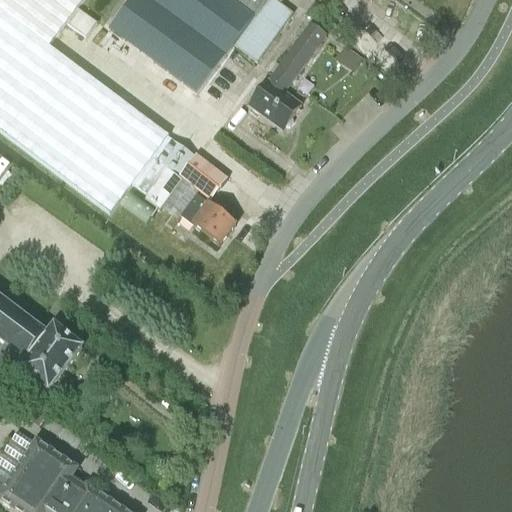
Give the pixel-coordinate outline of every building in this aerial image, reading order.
[(86,42),(97,27),(78,13),(87,0),(0,0),(0,14),(49,51),(49,50),(66,27),(86,42)] [(227,0),(133,0),(110,32),(198,98),(233,50),(255,20),(227,0)] [(256,66),(293,16),(270,0),(227,0),(255,20),(233,50),(256,66)] [(167,173),(160,168),(176,147),(168,141),(169,141),(49,50),(49,51),(0,14),(0,135),(110,218),(132,189),(147,199),(167,173)] [(304,17),(264,73),(303,101),(343,45),(304,17)] [(248,111),(282,135),(301,109),(267,84),(248,111)] [(147,199),(144,203),(159,214),(181,184),(178,182),(179,181),(194,160),(176,147),(160,168),(167,173),(147,199)] [(227,182),(196,159),(179,182),(210,205),(227,182)] [(219,250),(236,228),(228,223),(234,215),(218,203),(212,211),(197,199),(180,221),(219,250)] [(0,369),(15,381),(20,375),(19,374),(48,338),(0,301),(0,369)] [(48,338),(19,374),(20,375),(49,397),(84,352),(54,330),(48,338)] [(26,419),(40,429),(53,410),(39,400),(26,419)] [(35,447),(18,435),(0,461),(0,504),(11,511),(120,511),(87,489),(85,493),(70,483),(77,473),(37,445),(35,447)] [(77,441),(73,448),(78,451),(80,448),(82,444),(77,441)]
